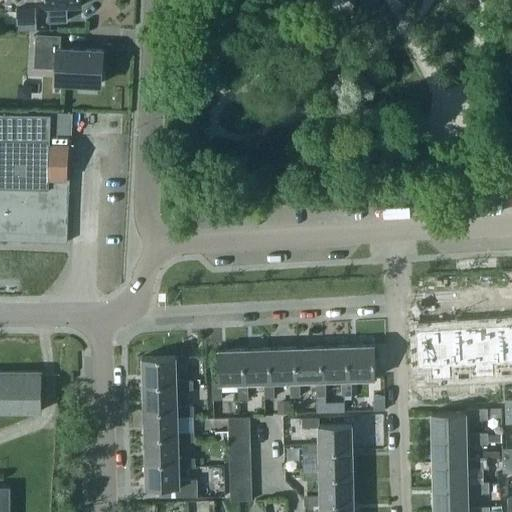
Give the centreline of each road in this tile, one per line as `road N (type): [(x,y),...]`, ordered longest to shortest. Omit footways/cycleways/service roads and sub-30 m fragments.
road 1 (residential): [(128,313),(148,241),(142,211),(156,0)]
road 2 (residential): [(128,313),(394,299)]
road 3 (residential): [(404,511),(394,299)]
road 4 (residential): [(105,511),(101,313)]
